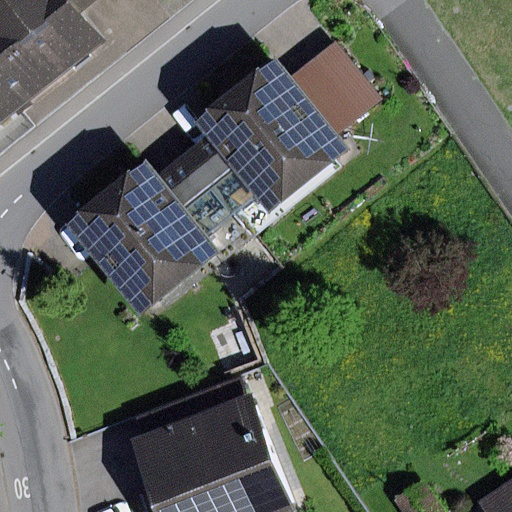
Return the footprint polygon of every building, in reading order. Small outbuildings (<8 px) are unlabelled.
[(0,0),(0,34),(44,92),(107,44),(83,12),(73,0),(0,0)] [(73,0),(83,12),(96,0),(73,0)] [(0,125),(44,92),(0,34),(0,125)] [(293,77),(340,135),(384,100),(336,42),(293,77)] [(208,137),(187,153),(214,189),(236,171),(272,216),(353,152),(340,135),(293,77),(279,59),(197,123),(208,137)] [(149,162),(70,224),(144,316),(222,254),(187,210),(214,189),(187,153),(159,175),(149,162)] [(294,511),(299,510),(254,395),(132,442),(159,511),(294,511)] [(511,511),(511,481),(479,504),(484,511),(511,511)] [(444,511),(426,482),(396,500),(403,511),(444,511)]
